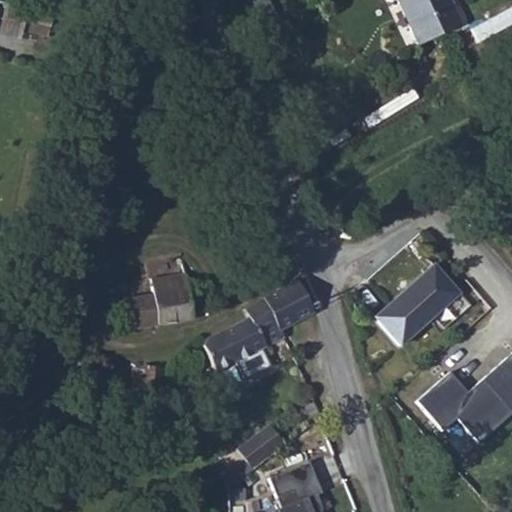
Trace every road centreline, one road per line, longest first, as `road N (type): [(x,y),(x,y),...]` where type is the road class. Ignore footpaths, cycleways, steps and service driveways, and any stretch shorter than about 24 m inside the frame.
road 1 (unclassified): [(204,0),(337,291)]
road 2 (unclassified): [(337,291),(398,511)]
road 3 (residential): [(337,291),(511,174)]
